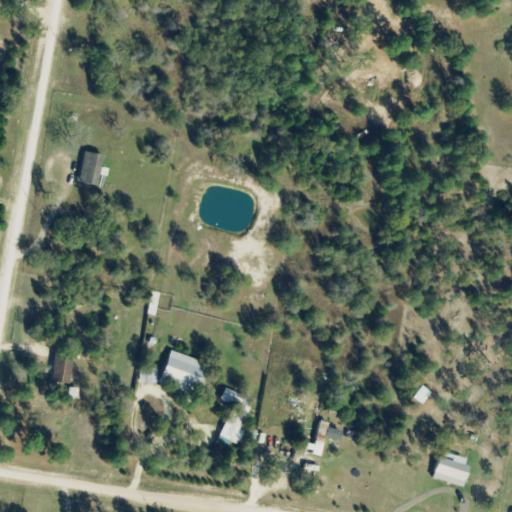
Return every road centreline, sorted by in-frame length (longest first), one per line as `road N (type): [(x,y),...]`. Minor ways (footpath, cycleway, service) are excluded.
road 1 (residential): [(0,290),(52,0)]
road 2 (residential): [(235,511),(0,473)]
